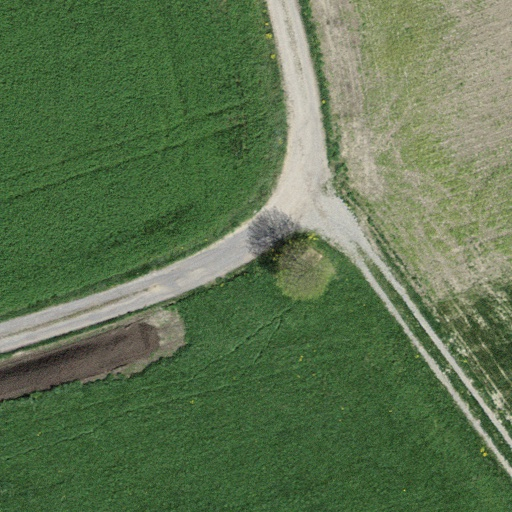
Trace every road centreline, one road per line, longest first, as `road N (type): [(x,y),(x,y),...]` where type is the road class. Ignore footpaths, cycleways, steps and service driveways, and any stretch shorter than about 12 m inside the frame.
road 1 (track): [(511,456),(352,226),(292,195)]
road 2 (track): [(0,339),(193,281),(255,247),(292,195)]
road 3 (track): [(292,195),(301,153),(271,0)]
